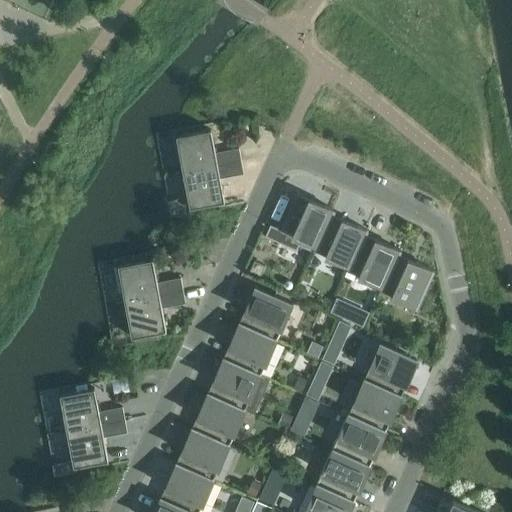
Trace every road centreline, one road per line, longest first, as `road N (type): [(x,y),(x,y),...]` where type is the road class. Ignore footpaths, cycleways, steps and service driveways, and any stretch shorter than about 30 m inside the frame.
road 1 (residential): [(390,511),(467,342),(440,217),(287,147)]
road 2 (residential): [(122,511),(287,147)]
